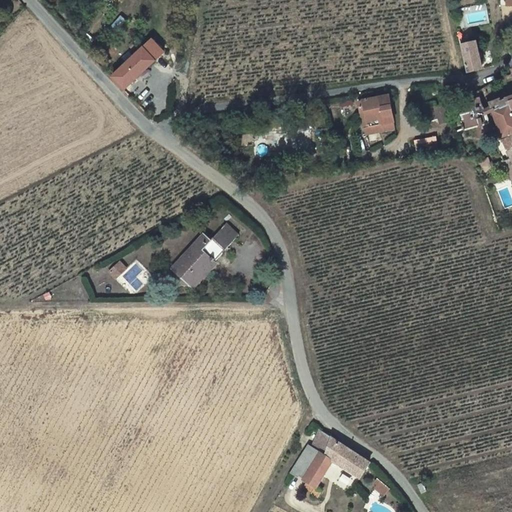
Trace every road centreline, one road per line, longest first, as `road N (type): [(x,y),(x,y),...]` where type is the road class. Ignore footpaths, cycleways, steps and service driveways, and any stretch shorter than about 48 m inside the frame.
road 1 (unclassified): [(164,139),(256,207),(275,233),(296,348),(318,409),(397,475),(423,511)]
road 2 (unclassified): [(164,139),(180,120),(208,110),(511,68)]
road 3 (track): [(0,304),(289,304)]
road 4 (residential): [(27,0),(164,139)]
road 5 (track): [(180,120),(191,0)]
